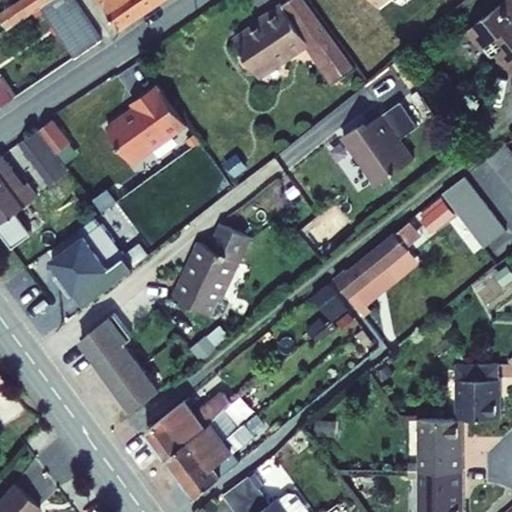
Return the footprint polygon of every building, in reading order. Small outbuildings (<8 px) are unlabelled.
[(17,0),(0,11),(0,14),(8,27),(31,11),(41,5),(49,0),(17,0)] [(45,11),(76,57),(102,39),(76,0),(49,0),(41,5),(45,11)] [(99,0),(120,30),(163,0),(99,0)] [(257,72),(260,77),(309,43),(335,82),(356,68),(306,0),(288,0),(258,20),(261,24),(253,30),(250,25),(233,36),(244,53),(241,54),(239,62),(246,72),(255,73),(257,72)] [(511,68),(511,0),(507,0),(469,30),(492,59),(500,53),(511,68)] [(0,77),(13,98),(17,95),(4,75),(0,76),(0,77)] [(0,107),(14,99),(13,98),(0,77),(0,107)] [(108,127),(133,163),(188,124),(159,83),(133,102),(137,107),(108,127)] [(362,166),(373,182),(382,182),(415,159),(401,139),(419,126),(402,101),(369,124),(360,124),(342,137),(353,153),(352,158),(357,165),(362,166)] [(39,129),(66,164),(79,154),(52,119),(39,129)] [(20,143),(39,169),(51,160),(32,134),(20,143)] [(25,184),(3,154),(0,156),(0,162),(19,189),(25,184)] [(226,164),(235,175),(246,166),(238,155),(226,164)] [(39,169),(51,186),(64,177),(51,160),(39,169)] [(0,223),(38,196),(28,182),(25,184),(19,189),(0,162),(0,223)] [(444,192),(452,203),(474,186),(465,175),(444,192)] [(474,186),(452,203),(460,214),(482,197),(474,186)] [(422,215),(434,230),(455,212),(443,197),(422,215)] [(482,197),(460,214),(469,225),(490,208),(482,197)] [(469,225),(477,236),(498,219),(490,208),(469,225)] [(57,275),(63,284),(68,280),(86,305),(134,267),(126,255),(115,263),(108,268),(99,256),(106,250),(95,235),(104,228),(96,216),(79,228),(85,236),(53,259),(62,271),(57,275)] [(498,219),(477,236),(485,247),(507,230),(498,219)] [(419,230),(410,220),(349,271),(347,269),(336,278),(349,295),(386,266),(409,248),(407,246),(404,242),(419,230)] [(211,251),(201,247),(188,277),(183,275),(172,300),(222,321),(228,305),(219,302),(246,237),(221,227),(211,251)] [(404,242),(407,246),(422,234),(419,230),(404,242)] [(108,268),(115,263),(106,250),(99,256),(108,268)] [(497,274),(504,284),(511,279),(511,270),(509,265),(497,274)] [(349,295),(366,316),(373,310),(369,305),(398,281),(386,266),(349,295)] [(314,296),(330,316),(346,303),(330,283),(314,296)] [(158,390),(125,343),(133,337),(115,313),(82,340),(133,410),(158,390)] [(314,337),(320,344),(339,328),(334,321),(314,337)] [(174,358),(183,369),(198,358),(189,346),(174,358)] [(462,362),(468,362),(461,352),(457,355),(462,362)] [(468,362),(462,362),(458,362),(458,379),(460,379),(460,418),(463,418),(501,418),(501,362),(468,362)] [(378,373),(383,380),(392,374),(387,367),(378,373)] [(223,392),(196,414),(186,400),(147,430),(168,458),(214,421),(225,409),(231,403),(223,392)] [(214,421),(168,458),(181,476),(225,442),(224,440),(240,427),(225,409),(214,421)] [(422,461),(422,469),(462,470),(463,418),(460,418),(422,418),(422,461)] [(316,420),(315,435),(332,436),(333,420),(316,420)] [(181,476),(196,496),(241,459),(234,451),(255,434),(246,423),(240,427),(224,440),(225,442),(181,476)] [(299,451),(309,442),(301,434),(291,442),(299,451)] [(422,469),(422,461),(411,461),(411,470),(422,469)] [(411,470),(411,478),(422,478),(422,469),(411,470)] [(462,511),(462,470),(422,469),(422,478),(421,511),(462,511)] [(260,488),(264,485),(255,472),(251,476),(260,488)] [(223,493),(236,511),(312,511),(298,492),(289,491),(271,503),(260,488),(251,476),(250,474),(223,493)] [(24,475),(0,499),(0,511),(37,511),(49,500),(24,475)]
